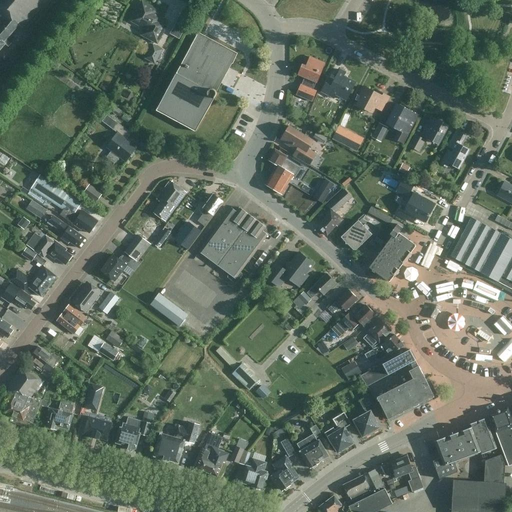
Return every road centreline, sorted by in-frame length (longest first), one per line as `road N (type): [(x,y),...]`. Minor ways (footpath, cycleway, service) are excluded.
road 1 (residential): [(0,372),(149,175),(179,167),(239,180)]
road 2 (residential): [(0,440),(252,511)]
road 3 (primary): [(291,511),(349,465),(488,394)]
road 4 (tertiary): [(409,316),(239,180)]
road 5 (residential): [(501,126),(333,36)]
road 6 (residential): [(432,289),(425,270),(501,126)]
road 7 (tertiary): [(239,180),(271,115),(273,33)]
